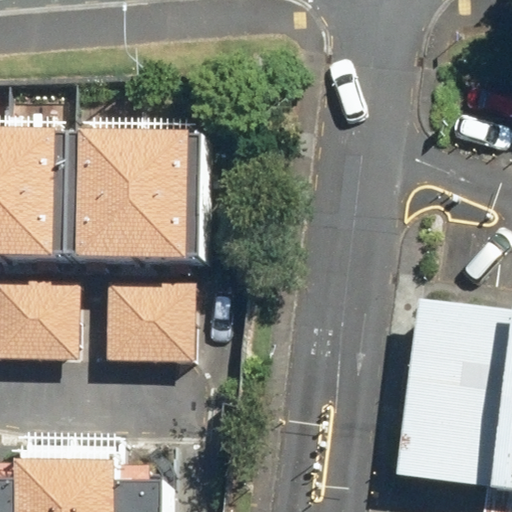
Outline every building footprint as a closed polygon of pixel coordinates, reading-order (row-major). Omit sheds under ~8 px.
[(67,139),(0,137),(0,261),(65,262),(67,139)] [(200,141),(91,139),(88,263),(198,265),(200,141)] [(85,286),(0,283),(0,363),(83,366),(85,286)] [(199,287),(112,285),(110,365),(197,367),(199,287)] [(511,511),(511,314),(429,305),(409,474),(502,485),(498,511),(511,511)] [(0,511),(178,511),(179,492),(161,492),(161,473),(4,471),(0,490),(0,511)]
